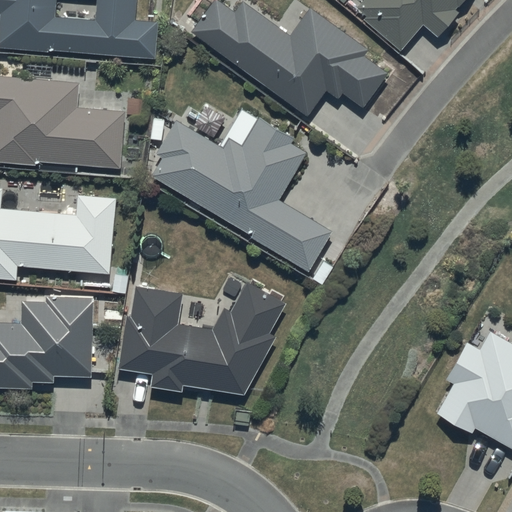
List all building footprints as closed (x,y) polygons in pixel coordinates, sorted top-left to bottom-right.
[(135,0),(0,0),(0,46),(47,51),(48,48),(154,58),(158,20),(133,18),(135,0)] [(363,106),(387,72),(363,54),(368,47),(309,5),(289,33),(241,0),(234,11),(218,0),(211,0),(190,31),(308,114),(327,88),(338,96),(342,91),(363,106)] [(360,0),(355,7),(365,15),(362,19),(401,49),(422,23),(438,36),(459,11),(456,9),(462,0),(360,0)] [(78,82),(0,75),(0,160),(36,163),(36,160),(118,167),(123,108),(76,104),(78,82)] [(205,105),(193,124),(214,136),(225,118),(205,105)] [(243,107),(219,145),(174,117),(154,154),(161,158),(151,175),(252,234),(250,237),(307,270),(331,228),(280,200),(306,151),(290,142),(293,138),(243,107)] [(114,196),(77,193),(76,213),(0,207),(2,188),(0,187),(0,278),(17,280),(18,266),(109,272),(114,196)] [(182,292),(136,285),(131,315),(125,314),(117,368),(152,373),(150,385),(182,390),(183,384),(244,393),(276,336),(267,331),(285,302),(248,280),(230,309),(224,306),(211,328),(177,323),(182,292)] [(92,296),(46,294),(46,302),(21,301),(21,321),(0,320),(0,385),(31,387),(32,381),(54,381),(54,374),(89,375),(92,296)] [(511,342),(490,330),(480,349),(466,341),(446,378),(453,383),(442,398),(444,399),(434,412),(471,433),(474,426),(511,447),(511,342)]
